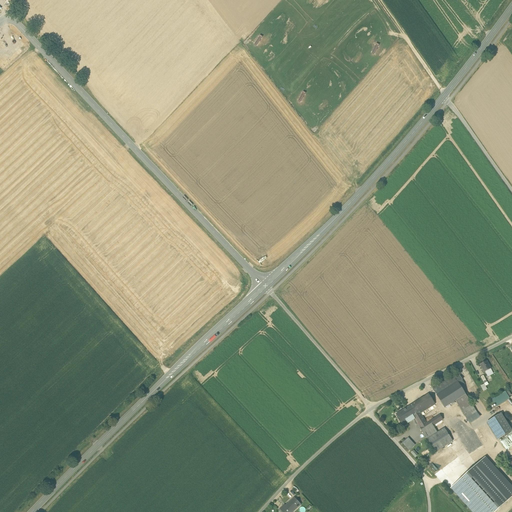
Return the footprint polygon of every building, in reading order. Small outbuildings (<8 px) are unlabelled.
[(327,103),(332,94),(329,92),(323,101),(327,103)] [(487,361),(480,364),(482,369),(484,372),(486,371),(491,369),(487,361)] [(433,389),(437,396),(458,383),(458,382),(462,380),(463,380),(458,373),(433,389)] [(458,383),(437,396),(445,408),(455,401),(466,394),(461,386),(458,383)] [(493,400),(497,406),(510,398),(505,392),(493,400)] [(429,394),(410,406),(416,416),(420,413),(435,404),(429,394),(428,394),(429,394)] [(466,394),(455,401),(462,411),(472,404),(466,394)] [(472,404),(462,411),(466,418),(475,412),(477,411),(472,404)] [(416,416),(410,406),(396,414),(403,424),(406,422),(408,423),(415,419),(414,417),(416,416)] [(475,412),(466,418),(469,422),(478,416),(475,412)] [(416,416),(414,417),(415,419),(420,427),(427,423),(421,415),(420,413),(416,416)] [(501,413),(487,422),(498,439),(511,431),(501,413)] [(420,427),(420,428),(423,432),(433,426),(443,419),(440,415),(427,423),(420,427)] [(456,429),(459,431),(461,428),(462,429),(464,427),(454,420),(450,426),(455,430),(456,429)] [(433,426),(423,432),(427,439),(437,432),(433,426)] [(437,432),(427,439),(436,452),(453,441),(445,428),(437,432)] [(413,446),(407,439),(403,443),(409,450),(413,446)] [(452,488),(472,511),(494,511),(511,496),(511,488),(485,458),(452,488)] [(292,500),(284,507),(283,506),(280,509),(282,511),(292,511),(301,505),(298,502),(295,504),(292,500)]
